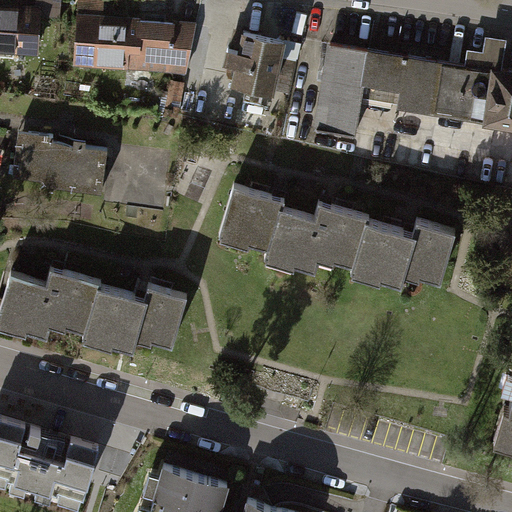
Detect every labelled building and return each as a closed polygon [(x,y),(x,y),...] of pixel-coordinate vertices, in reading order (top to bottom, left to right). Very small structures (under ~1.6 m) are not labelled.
[(46,13),(0,9),(0,51),(43,54),(46,13)] [(197,29),(83,20),(79,67),(193,76),(197,29)] [(281,43),(237,34),(226,86),(270,95),(281,43)] [(511,79),(325,44),(309,128),(361,137),(367,104),(511,131),(511,79)] [(47,185),(102,192),(108,148),(53,141),(53,135),(19,131),(14,175),(48,179),(47,185)] [(281,205),(284,197),(275,194),(234,181),(218,232),(220,233),(218,238),(249,247),(250,243),(267,248),(281,205)] [(330,203),(319,200),(314,215),(281,205),(267,248),(265,255),(267,256),(266,258),(293,267),(294,262),(314,268),(318,256),(333,261),(334,258),(353,264),(367,217),(368,215),(330,203)] [(421,273),(441,279),(456,228),(417,217),(414,231),(407,229),(367,217),(353,264),(352,267),(353,268),(352,272),(381,281),(382,277),(401,282),(405,272),(420,277),(421,273)] [(170,343),(186,294),(148,282),(143,297),(139,295),(99,283),(100,280),(57,267),(49,265),(45,279),(8,268),(0,294),(0,327),(26,335),(27,331),(47,337),(51,325),(65,329),(66,325),(82,330),(81,333),(84,334),(83,337),(111,345),(112,341),(132,347),(135,337),(149,341),(150,337),(170,343)] [(511,406),(511,408),(504,406),(494,439),(511,444),(511,406)] [(11,478),(7,489),(50,503),(55,488),(60,490),(57,498),(71,503),(75,493),(79,495),(96,444),(0,413),(0,483),(4,484),(7,477),(11,478)] [(220,511),(229,483),(163,463),(159,475),(149,472),(143,491),(154,494),(149,509),(139,506),(136,511),(220,511)] [(297,511),(246,496),(240,511),(297,511)]
